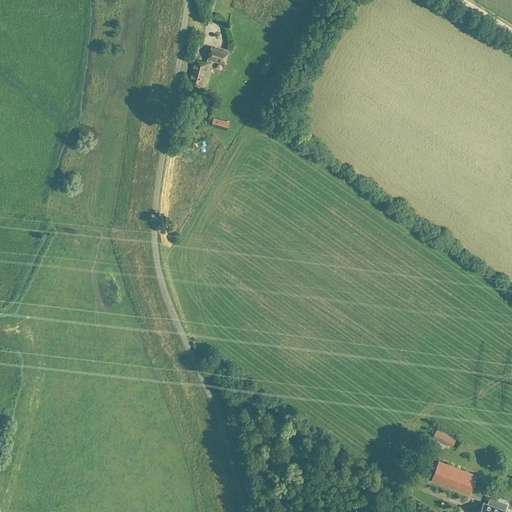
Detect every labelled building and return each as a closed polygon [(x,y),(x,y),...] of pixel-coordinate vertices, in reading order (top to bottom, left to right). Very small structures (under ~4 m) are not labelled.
[(205,60),(224,66),(228,52),(209,47),(205,60)] [(209,64),(193,60),(187,84),(203,88),(209,64)] [(181,120),(187,121),(190,105),(184,104),(181,120)] [(436,430),(432,437),(451,447),(455,440),(436,430)] [(437,464),(430,481),(470,496),(476,478),(437,464)] [(506,511),(504,511),(506,505),(498,502),(495,508),(487,505),(482,503),(479,511),(506,511)]
